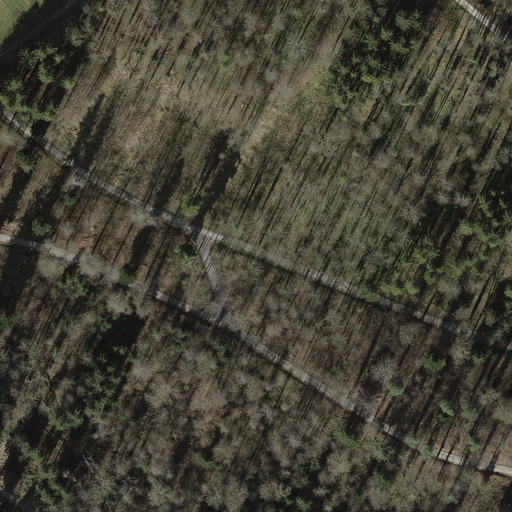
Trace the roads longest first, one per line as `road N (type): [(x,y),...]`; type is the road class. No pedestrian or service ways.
road 1 (track): [(0,110),(87,175),(198,229),(511,345)]
road 2 (track): [(511,470),(398,435),(229,327),(87,263),(0,237)]
